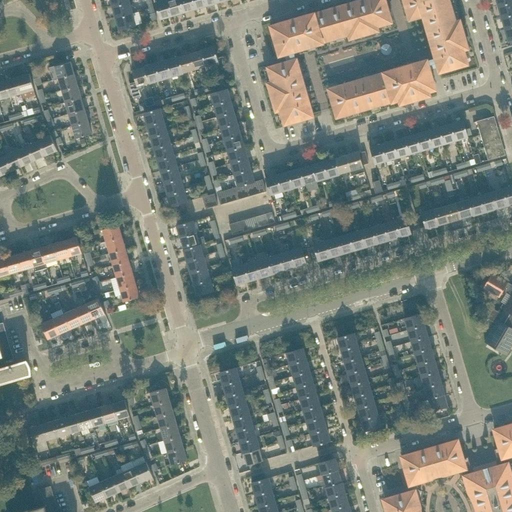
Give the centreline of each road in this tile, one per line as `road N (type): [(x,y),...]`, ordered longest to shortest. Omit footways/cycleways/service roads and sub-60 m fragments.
road 1 (residential): [(500,85),(271,153),(230,19)]
road 2 (residential): [(511,220),(248,300),(254,324)]
road 3 (residential): [(311,308),(349,444),(365,453)]
road 4 (residential): [(188,343),(143,190)]
road 5 (residential): [(476,419),(431,273)]
road 6 (residential): [(143,190),(106,58)]
road 7 (residential): [(220,469),(188,343)]
road 8 (residential): [(106,58),(230,19)]
road 9 (residential): [(311,308),(431,273)]
